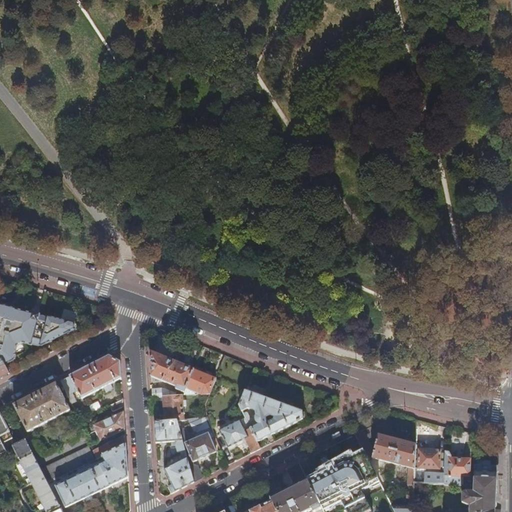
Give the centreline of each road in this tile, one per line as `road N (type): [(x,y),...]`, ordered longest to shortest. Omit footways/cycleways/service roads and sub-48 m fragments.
road 1 (tertiary): [(385,387),(142,296)]
road 2 (residential): [(169,511),(379,405),(385,387)]
road 3 (residential): [(147,511),(133,342)]
road 4 (tertiary): [(142,296),(0,253)]
road 5 (residential): [(120,334),(0,396)]
road 6 (tertiary): [(511,413),(385,387)]
